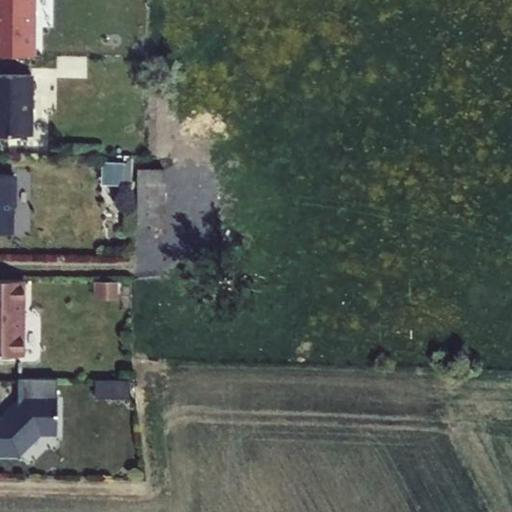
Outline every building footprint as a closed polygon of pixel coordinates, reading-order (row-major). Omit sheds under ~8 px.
[(0,0),(0,55),(35,56),(35,0),(0,0)] [(0,135),(31,135),(32,75),(0,74),(0,135)] [(100,162),(100,187),(132,186),(131,161),(100,162)] [(165,223),(165,169),(138,169),(137,224),(151,224),(151,234),(162,234),(162,224),(165,223)] [(15,175),(0,175),(0,234),(12,234),(12,208),(14,208),(15,175)] [(23,279),(0,279),(0,355),(22,356),(23,279)] [(92,300),(117,301),(117,284),(93,283),(92,300)] [(17,378),(17,403),(3,417),(0,416),(0,453),(17,453),(39,432),(56,432),(57,378),(17,378)] [(95,394),(129,395),(129,384),(95,383),(95,394)]
